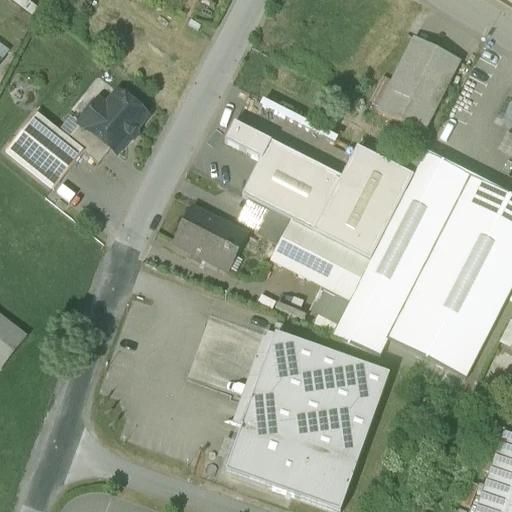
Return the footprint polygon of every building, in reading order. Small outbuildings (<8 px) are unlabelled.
[(67,0),(60,10),(78,23),(91,6),(82,0),(67,0)] [(414,42),(377,115),(422,138),(459,65),(414,42)] [(147,120),(117,96),(105,110),(98,104),(79,127),(111,152),(116,157),(128,143),(133,142),(137,138),(136,132),(147,120)] [(68,142),(36,116),(5,154),(53,193),(83,156),(67,143),(68,142)] [(111,152),(79,127),(68,142),(67,143),(83,156),(98,168),(111,152)] [(271,146),(234,127),(224,146),(260,164),(242,199),(248,202),(269,213),(291,224),(313,236),(341,181),(271,146)] [(511,139),(506,137),(498,154),(511,160),(511,139)] [(413,180),(356,151),(341,181),(313,236),(330,244),(370,265),(413,180)] [(370,265),(352,301),(338,328),(333,337),(331,342),(379,362),(388,344),(465,384),(511,291),(511,200),(426,157),(413,180),(370,265)] [(257,236),(269,213),(248,202),(236,225),(257,236)] [(241,237),(191,211),(173,247),(219,271),(227,257),(230,258),(241,237)] [(291,224),(269,213),(257,236),(256,238),(277,250),(291,224)] [(313,236),(291,224),(277,250),(270,264),(271,264),(310,284),(311,281),(330,244),(313,236)] [(241,237),(230,258),(236,261),(247,240),(241,237)] [(370,265),(330,244),(311,281),(323,287),(352,301),(370,265)] [(230,258),(227,257),(219,271),(229,276),(230,273),(235,276),(241,264),(236,261),(230,258)] [(338,328),(352,301),(323,287),(309,314),(318,319),(319,318),(338,328)] [(338,328),(319,318),(318,319),(314,327),(333,337),(338,328)] [(0,373),(26,340),(0,319),(0,373)] [(497,346),(511,354),(511,352),(511,324),(510,323),(497,346)] [(241,430),(274,338),(265,335),(232,427),(241,430)] [(389,380),(275,339),(274,338),(241,430),(242,430),(236,447),(236,448),(230,465),(226,476),(271,492),(271,493),(324,511),(341,511),(352,483),(389,380)] [(511,511),(511,441),(503,438),(476,511),(511,511)] [(230,465),(236,448),(236,447),(225,444),(219,460),(230,465)]
